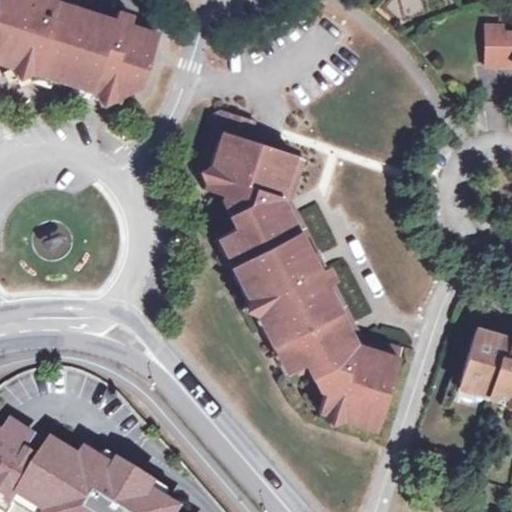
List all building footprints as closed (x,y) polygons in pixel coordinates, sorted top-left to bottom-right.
[(112,27),(115,20),(85,11),(58,2),(51,0),(34,0),(34,2),(27,0),(0,0),(0,64),(9,67),(16,79),(29,73),(97,95),(103,106),(114,101),(120,103),(121,97),(126,80),(141,85),(157,34),(142,29),(124,23),(121,30),(112,27)] [(115,20),(112,27),(121,30),(124,23),(142,29),(144,19),(118,10),(115,20)] [(503,66),(502,33),(501,25),(484,26),(486,66),(503,66)] [(511,33),(502,33),(503,66),(511,66),(511,33)] [(139,91),(141,85),(126,80),(121,97),(139,91)] [(352,323),(324,268),(319,270),(313,257),(317,255),(296,214),(287,218),(282,207),(291,203),(303,162),(250,144),(256,124),(222,113),(209,119),(216,132),(221,135),(203,190),(224,197),(222,204),(236,229),(214,240),(284,376),(306,365),(319,390),(325,393),(319,413),(376,433),(401,352),(359,336),(349,340),(343,327),(352,323)] [(296,214),(291,203),(282,207),(287,218),(296,214)] [(324,268),(317,255),(313,257),(319,270),(324,268)] [(349,340),(359,336),(352,323),(343,327),(349,340)] [(474,388),(472,394),(502,402),(503,397),(511,399),(511,341),(476,330),(459,383),(474,388)] [(457,390),(472,394),(474,388),(459,383),(457,390)] [(511,412),(511,399),(503,397),(502,402),(500,408),(511,412)] [(13,425),(5,438),(25,451),(33,438),(13,425)] [(0,435),(0,511),(166,511),(169,507),(148,495),(154,487),(121,467),(112,481),(105,476),(109,469),(96,460),(91,468),(53,445),(42,462),(25,451),(5,438),(0,435)]
